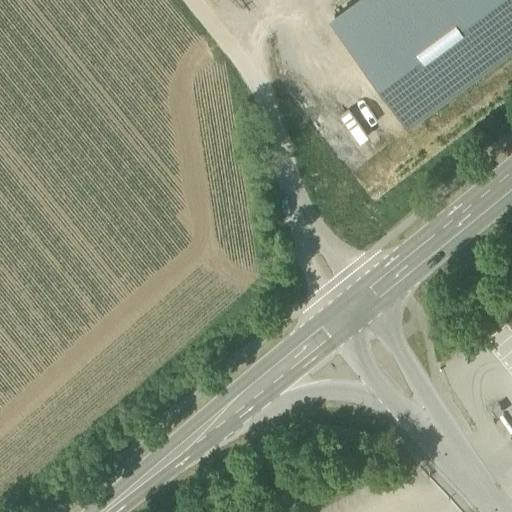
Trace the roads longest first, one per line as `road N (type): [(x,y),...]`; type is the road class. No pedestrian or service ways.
road 1 (track): [(195,0),(260,79),(345,314)]
road 2 (secondary): [(345,314),(101,511)]
road 3 (residential): [(345,314),(502,511)]
road 4 (secondary): [(511,176),(345,314)]
